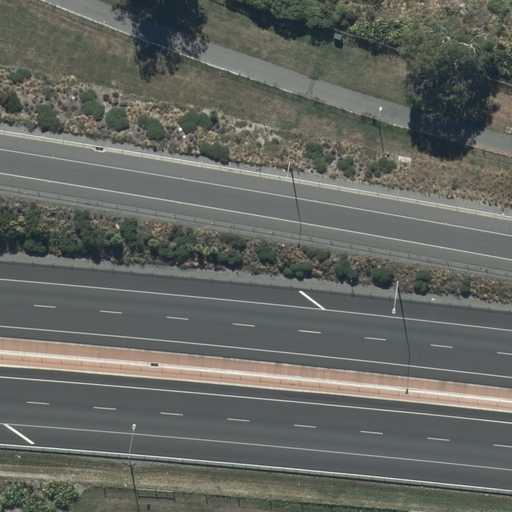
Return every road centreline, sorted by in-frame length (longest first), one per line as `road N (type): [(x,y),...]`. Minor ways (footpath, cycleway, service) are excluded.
road 1 (motorway): [(0,160),(511,249)]
road 2 (motorway): [(0,302),(511,354)]
road 3 (motorway): [(511,447),(0,400)]
